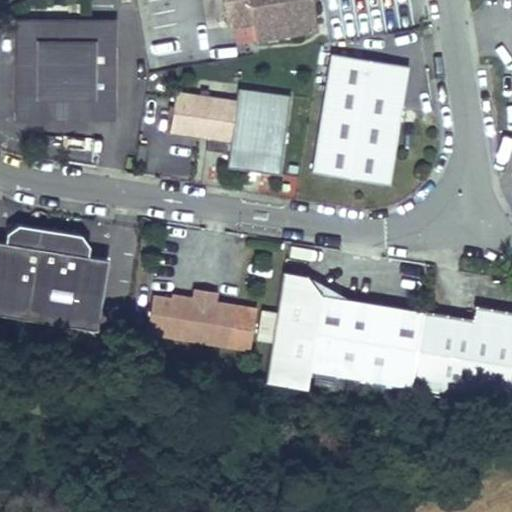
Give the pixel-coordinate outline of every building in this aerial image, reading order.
[(255,40),(317,30),(313,4),(315,0),(221,0),(226,27),(252,23),(255,40)] [(17,120),(118,120),(118,18),(17,18),(17,120)] [(330,53),(310,172),(387,185),(406,66),(330,53)] [(200,94),(176,91),(170,129),(213,136),(211,149),(228,152),(247,155),(248,152),(263,154),(260,171),(278,174),(291,96),(238,87),(236,100),(208,96),(209,90),(201,88),(200,94)] [(228,152),(226,166),(260,171),(263,154),(248,152),(247,155),(228,152)] [(0,313),(93,328),(105,258),(84,254),(86,245),(77,233),(15,223),(3,231),(1,241),(0,240),(0,313)] [(421,311),(319,294),(304,275),(280,271),(263,381),(305,388),(308,369),(409,386),(421,311)] [(214,292),(194,289),(193,298),(192,302),(212,305),(212,301),(214,292)] [(146,332),(249,348),(255,307),(212,301),(212,305),(192,302),(193,298),(170,294),(170,298),(151,295),(146,332)] [(422,309),(421,311),(409,386),(408,390),(511,407),(511,310),(473,304),(471,317),(469,330),(447,326),(449,313),(422,309)] [(471,317),(449,313),(447,326),(469,330),(471,317)]
